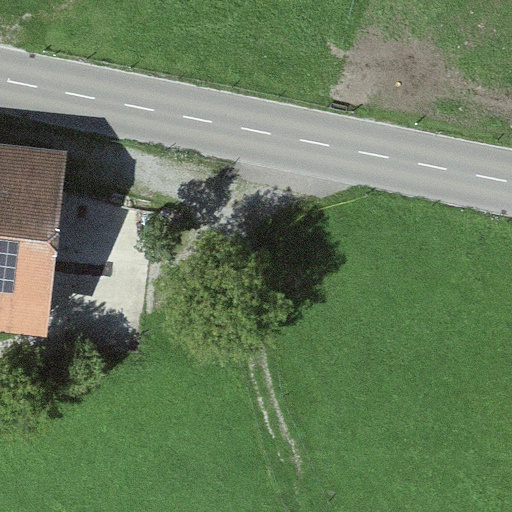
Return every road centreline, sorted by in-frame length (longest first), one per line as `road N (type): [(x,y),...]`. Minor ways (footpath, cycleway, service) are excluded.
road 1 (secondary): [(511,186),(0,79)]
road 2 (track): [(310,511),(258,378),(251,299),(255,133)]
